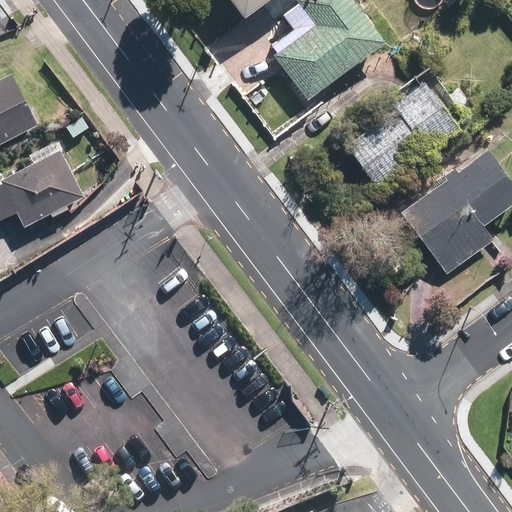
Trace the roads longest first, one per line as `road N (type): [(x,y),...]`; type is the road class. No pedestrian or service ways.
road 1 (secondary): [(84,0),(399,411)]
road 2 (residential): [(511,324),(399,411)]
road 3 (secondary): [(399,411),(474,511)]
